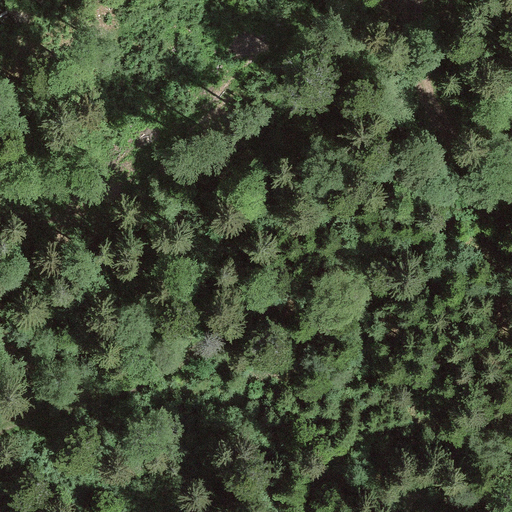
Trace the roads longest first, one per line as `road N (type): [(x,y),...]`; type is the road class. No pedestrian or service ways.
road 1 (track): [(0,428),(150,353),(475,157)]
road 2 (track): [(418,0),(421,60),(436,116),(467,153),(511,177)]
